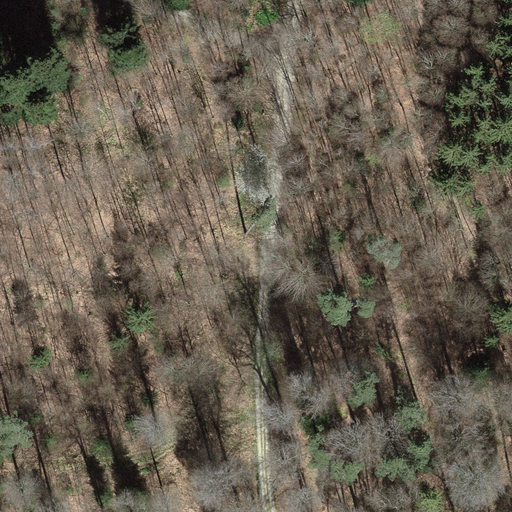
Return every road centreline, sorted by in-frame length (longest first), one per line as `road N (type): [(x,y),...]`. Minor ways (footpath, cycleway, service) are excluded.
road 1 (track): [(262,511),(260,328),(295,0)]
road 2 (track): [(285,55),(146,0)]
